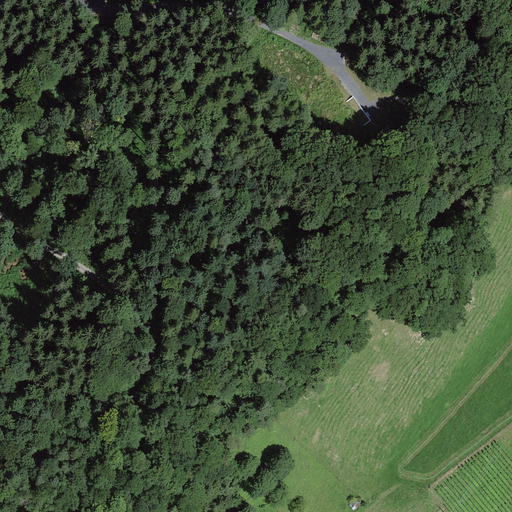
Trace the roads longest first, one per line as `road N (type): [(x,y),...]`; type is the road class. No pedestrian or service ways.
road 1 (track): [(476,142),(404,87),(249,17),(90,0)]
road 2 (track): [(0,399),(118,402),(141,389),(151,360),(143,322),(104,283),(0,214)]
